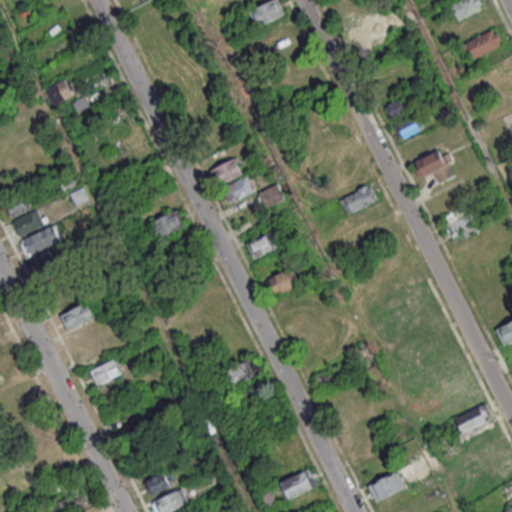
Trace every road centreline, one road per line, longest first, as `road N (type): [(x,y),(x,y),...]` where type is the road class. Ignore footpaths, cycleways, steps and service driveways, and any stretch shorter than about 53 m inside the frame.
road 1 (residential): [(95,0),(352,511)]
road 2 (residential): [(511,415),(303,0)]
road 3 (residential): [(122,511),(0,268)]
